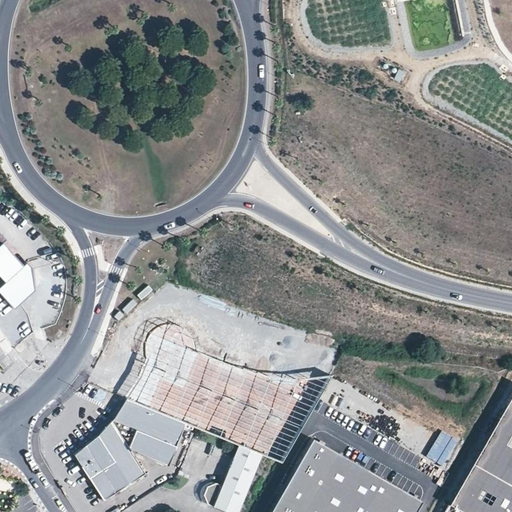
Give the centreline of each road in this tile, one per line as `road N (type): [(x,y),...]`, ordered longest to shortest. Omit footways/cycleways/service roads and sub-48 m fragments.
road 1 (tertiary): [(511,303),(439,290),(346,248)]
road 2 (tertiary): [(346,248),(249,134)]
road 3 (tertiary): [(206,200),(243,206),(346,248)]
road 4 (unclassified): [(67,210),(90,265),(84,336)]
road 5 (unclassified): [(84,336),(115,268),(147,225)]
road 6 (unclassified): [(84,336),(56,375),(0,423)]
